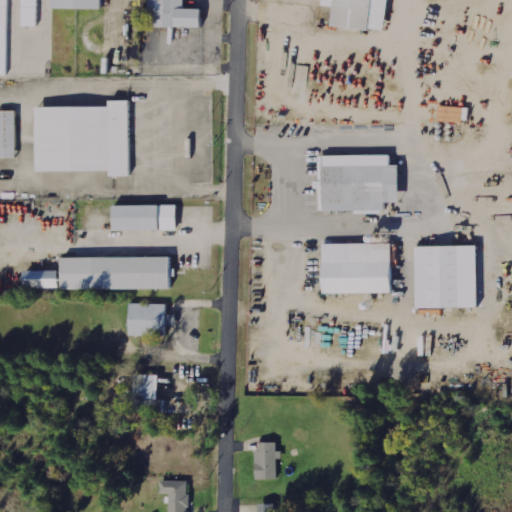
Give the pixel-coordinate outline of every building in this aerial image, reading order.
[(0,0),(0,72),(8,72),(9,0),(0,0)] [(39,24),(39,0),(24,0),(24,24),(39,24)] [(103,0),(52,0),(52,9),(103,10),(103,0)] [(148,0),(148,27),(205,28),(205,9),(185,9),(185,0),(148,0)] [(389,32),(392,0),(327,0),(327,6),(339,7),(336,26),(389,32)] [(134,173),(133,98),(113,98),(113,104),(40,105),(41,169),(115,167),(115,173),(134,173)] [(0,156),(17,156),(17,109),(0,109),(0,156)] [(320,153),(321,209),(390,208),(390,200),(404,199),(403,163),(395,163),(395,151),(320,153)] [(178,231),(178,206),(112,206),(112,231),(178,231)] [(394,294),(394,244),(324,245),(325,294),(394,294)] [(463,309),(463,247),(417,247),(417,309),(463,309)] [(67,286),(173,285),(173,254),(67,255),(67,286)] [(28,288),(63,288),(63,271),(28,271),(28,288)] [(131,336),(169,337),(170,304),(132,303),(131,336)] [(162,375),(136,375),(135,412),(167,413),(167,400),(161,400),(162,375)] [(280,479),(280,451),(279,451),(279,442),(259,442),(258,478),(280,479)] [(191,511),(192,481),(163,480),(163,493),(172,493),(171,511),(191,511)] [(279,511),(279,503),(262,504),(262,511),(279,511)]
